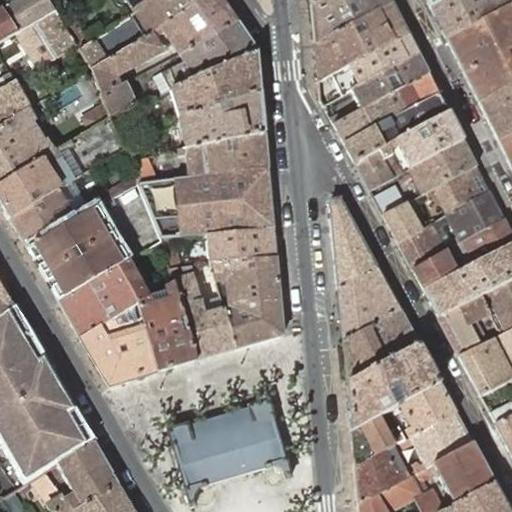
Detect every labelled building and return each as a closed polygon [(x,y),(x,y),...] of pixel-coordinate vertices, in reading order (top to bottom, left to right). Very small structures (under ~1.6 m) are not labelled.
[(19,0),(0,11),(0,44),(17,35),(54,13),(46,0),(19,0)] [(99,67),(91,72),(101,98),(119,88),(114,79),(165,53),(174,47),(180,57),(238,25),(221,0),(203,0),(162,28),(161,29),(152,35),(147,38),(99,67)] [(158,0),(124,0),(135,16),(148,7),(158,0)] [(203,0),(158,0),(148,7),(135,16),(134,17),(147,38),(152,35),(161,29),(162,28),(203,0)] [(327,0),(309,0),(311,9),(327,0)] [(392,6),(388,0),(327,0),(311,9),(315,47),(392,6)] [(426,0),(432,11),(450,0),(426,0)] [(444,36),(447,41),(511,5),(511,0),(450,0),(432,11),(444,36)] [(511,5),(447,41),(479,106),(511,87),(511,5)] [(408,37),(392,6),(315,47),(318,84),(331,77),(408,37)] [(66,32),(60,22),(54,13),(17,35),(39,70),(76,48),(66,32)] [(256,52),(238,25),(180,57),(183,64),(162,75),(168,87),(159,91),(162,96),(170,92),(194,82),(256,55),(256,52)] [(75,26),(66,32),(76,48),(78,53),(88,47),(75,26)] [(418,56),(408,37),(331,77),(342,97),(351,93),(390,71),(418,56)] [(260,95),(256,55),(194,82),(170,92),(180,121),(260,95)] [(428,76),(418,56),(390,71),(401,91),(428,76)] [(94,57),(85,63),(91,72),(99,67),(94,57)] [(351,93),(361,112),(401,91),(390,71),(351,93)] [(0,91),(14,84),(9,76),(0,81),(0,91)] [(439,96),(428,76),(401,91),(361,112),(334,128),(344,146),(389,122),(439,96)] [(0,128),(29,110),(14,84),(0,91),(0,128)] [(119,88),(101,98),(104,109),(109,121),(122,115),(135,108),(124,86),(119,88)] [(511,87),(479,106),(498,143),(511,136),(511,87)] [(264,137),(260,95),(180,121),(178,122),(185,152),(264,137)] [(448,115),(439,96),(389,122),(344,146),(354,166),(379,152),(448,115)] [(109,121),(104,109),(84,121),(90,132),(109,121)] [(37,123),(29,110),(0,128),(0,187),(56,153),(48,140),(40,145),(29,128),(37,123)] [(122,115),(109,121),(113,129),(126,123),(122,115)] [(463,143),(448,115),(379,152),(394,180),(407,173),(419,166),(463,143)] [(113,129),(109,121),(90,132),(56,153),(0,187),(0,205),(10,221),(58,192),(59,191),(72,183),(123,151),(118,141),(113,129)] [(511,136),(498,143),(511,171),(511,136)] [(267,171),(264,137),(185,152),(178,154),(179,160),(186,159),(187,165),(192,165),(193,180),(267,171)] [(476,168),(463,143),(419,166),(407,173),(420,198),(423,197),(476,168)] [(379,152),(354,166),(369,193),(394,180),(379,152)] [(488,193),(476,168),(423,197),(437,223),(438,222),(455,213),(475,201),(488,193)] [(273,230),(267,171),(193,180),(139,187),(162,242),(172,240),(173,240),(208,236),(273,230)] [(138,185),(135,176),(85,206),(89,213),(96,210),(138,185)] [(85,206),(72,183),(59,191),(72,213),(85,206)] [(162,242),(139,187),(138,185),(96,210),(89,213),(77,221),(71,224),(103,279),(127,264),(128,264),(162,244),(162,242)] [(373,200),(383,218),(405,206),(395,189),(373,200)] [(77,221),(89,213),(85,206),(72,213),(59,191),(58,192),(10,221),(26,250),(71,224),(77,221)] [(503,222),(488,193),(475,201),(455,213),(438,222),(442,229),(449,224),(457,239),(450,244),(453,249),(464,243),(481,233),(503,222)] [(405,206),(383,218),(398,246),(429,227),(414,201),(405,206)] [(330,202),(338,290),(377,270),(340,202),(330,202)] [(438,222),(437,223),(429,227),(398,246),(413,272),(449,251),(453,249),(450,244),(442,229),(438,222)] [(511,246),(511,239),(503,222),(481,233),(464,243),(472,257),(457,265),(461,274),(511,246)] [(276,261),(273,230),(208,236),(210,266),(276,261)] [(162,244),(170,272),(181,270),(173,240),(172,240),(162,242),(162,244)] [(511,281),(511,246),(461,274),(424,293),(438,319),(482,298),(487,295),(511,281)] [(449,251),(413,272),(424,293),(461,274),(457,265),(449,251)] [(283,338),(276,261),(210,266),(214,281),(232,279),(236,314),(224,315),(235,352),(283,338)] [(133,275),(127,264),(103,279),(59,305),(80,341),(118,318),(138,307),(148,300),(142,291),(133,297),(123,281),(133,275)] [(181,270),(170,272),(174,285),(196,363),(235,352),(224,315),(223,310),(206,315),(191,268),(181,270)] [(377,270),(338,290),(343,344),(401,313),(377,270)] [(133,297),(142,291),(133,275),(123,281),(133,297)] [(511,331),(511,281),(487,295),(507,334),(511,331)] [(196,363),(174,285),(166,289),(170,304),(153,308),(148,300),(138,307),(142,322),(157,375),(196,363)] [(0,319),(13,310),(0,287),(0,319)] [(482,298),(438,319),(459,358),(480,348),(469,327),(490,316),(482,298)] [(28,336),(13,310),(0,319),(0,445),(24,487),(34,481),(45,474),(57,467),(92,445),(64,398),(62,399),(48,376),(51,375),(42,360),(32,342),(28,336)] [(401,313),(343,344),(347,386),(419,347),(401,313)] [(108,389),(157,375),(142,322),(124,327),(118,318),(80,341),(108,389)] [(511,331),(507,334),(498,338),(511,363),(511,331)] [(511,373),(495,340),(480,348),(459,358),(481,398),(511,381),(511,373)] [(419,347),(347,386),(352,434),(380,419),(391,412),(401,407),(440,386),(419,347)] [(64,398),(51,375),(48,376),(62,399),(64,398)] [(456,415),(440,386),(401,407),(413,429),(406,433),(410,439),(456,415)] [(284,474),(285,479),(286,481),(291,480),(285,461),(284,461),(272,420),(273,420),(268,402),(249,408),(249,411),(188,428),(188,427),(168,432),(173,449),(174,449),(186,490),(185,490),(190,509),(195,508),(193,500),(193,497),(195,493),(201,489),(271,468),(277,468),(281,470),(284,474)] [(511,402),(490,415),(496,426),(511,417),(511,402)] [(472,446),(456,415),(410,439),(406,442),(395,448),(393,449),(395,454),(413,445),(427,470),(472,446)] [(511,417),(496,426),(511,455),(511,417)] [(380,419),(352,434),(355,470),(383,454),(386,452),(393,449),(395,448),(389,437),(380,419)] [(400,431),(389,437),(395,448),(406,442),(400,431)] [(118,488),(92,445),(57,467),(73,495),(64,501),(73,511),(75,511),(82,509),(118,488)] [(494,486),(472,446),(427,470),(421,473),(419,474),(411,478),(421,497),(415,500),(420,511),(444,511),(432,490),(429,493),(423,482),(437,474),(455,507),(494,486)] [(383,454),(355,470),(359,507),(408,480),(404,473),(395,454),(393,449),(386,452),(383,454)] [(408,480),(411,478),(419,474),(421,473),(417,466),(404,473),(408,480)] [(56,489),(45,474),(34,481),(44,496),(56,489)] [(408,480),(359,507),(359,511),(393,511),(415,500),(421,497),(411,478),(408,480)] [(508,511),(494,486),(455,507),(444,511),(508,511)] [(131,511),(118,488),(82,509),(75,511),(73,511),(64,501),(63,498),(48,507),(51,511),(131,511)] [(14,494),(0,502),(0,511),(14,511),(23,506),(14,494)]
